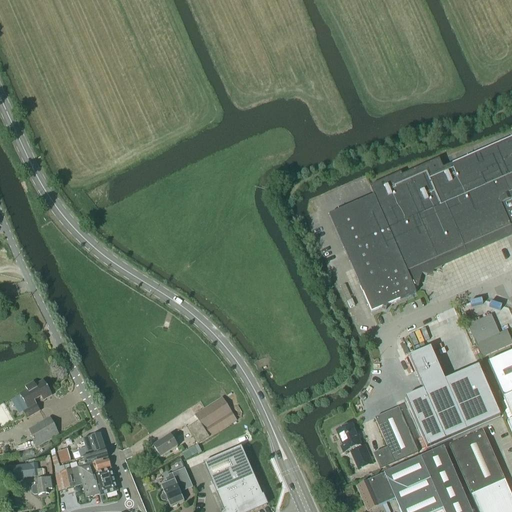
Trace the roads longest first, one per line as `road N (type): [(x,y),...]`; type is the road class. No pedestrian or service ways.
road 1 (secondary): [(306,507),(247,378),(219,339),(66,221),(0,98)]
road 2 (residential): [(110,443),(0,214)]
road 3 (unclassified): [(381,385),(386,332),(498,283)]
